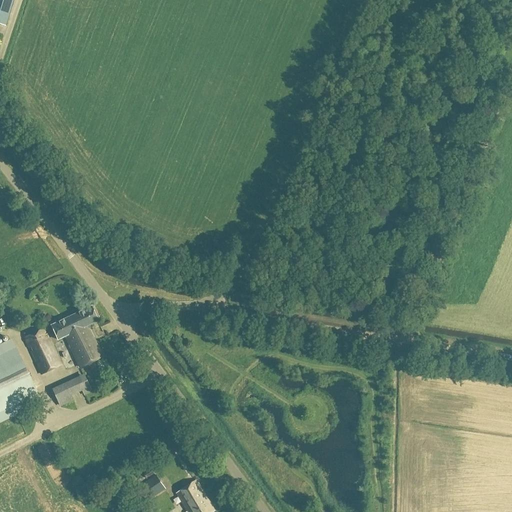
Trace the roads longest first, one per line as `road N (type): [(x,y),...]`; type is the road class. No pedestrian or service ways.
road 1 (unclassified): [(206,307),(257,253),(368,0)]
road 2 (unclassified): [(511,358),(206,307)]
road 3 (unclassified): [(264,511),(118,315)]
road 4 (unclassified): [(118,315),(0,160)]
